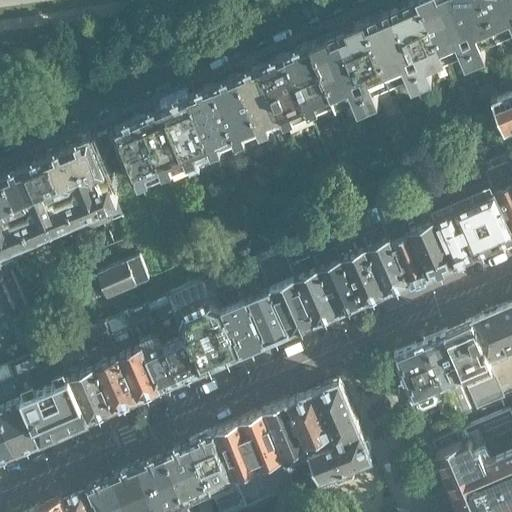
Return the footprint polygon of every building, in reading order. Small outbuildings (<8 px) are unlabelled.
[(440,53),(416,0),(400,0),(388,5),(424,89),(428,87),(423,75),(430,72),(424,59),(440,53)] [(478,66),(449,0),(416,0),(440,53),(457,45),(466,65),(472,63),(474,67),(478,66)] [(495,31),(481,0),(449,0),(478,66),(482,64),(477,53),(484,50),(479,38),(495,31)] [(511,0),(481,0),(495,31),(511,25),(511,27),(511,0)] [(424,89),(388,5),(361,17),(387,76),(402,69),(408,82),(415,80),(420,91),(424,89)] [(387,76),(361,17),(335,28),(371,112),(376,110),(371,98),(378,95),(373,82),(387,76)] [(371,112),(335,28),(309,39),(329,89),(332,99),(348,92),(354,105),(362,102),(367,113),(371,112)] [(329,89),(309,39),(308,38),(281,50),(302,100),(305,106),(316,102),(313,95),(329,89)] [(302,100),(281,50),(258,59),(279,110),(282,116),(292,112),(290,105),(302,100)] [(279,110),(258,59),(234,70),(255,119),(258,126),(268,122),(266,115),(279,110)] [(255,119),(234,70),(234,69),(210,79),(210,80),(231,129),(234,136),(246,131),(243,124),(255,119)] [(231,129),(210,80),(187,89),(207,140),(209,146),(221,142),(218,135),(231,129)] [(511,87),(498,94),(496,90),(492,91),(493,95),(491,96),(506,130),(511,127),(511,87)] [(207,140),(187,89),(162,100),(183,150),(186,157),(197,153),(194,145),(207,140)] [(183,150),(162,100),(138,109),(160,160),(162,166),(173,162),(171,155),(183,150)] [(160,160),(138,109),(114,119),(135,170),(138,177),(148,173),(145,166),(160,160)] [(91,171),(103,166),(89,131),(67,140),(93,204),(115,195),(112,188),(107,176),(99,179),(98,175),(93,176),(91,171)] [(93,204),(67,140),(44,150),(59,185),(72,180),(74,185),(71,186),(73,191),(64,195),(72,213),(93,204)] [(511,167),(505,150),(504,149),(482,158),(483,160),(511,226),(511,167)] [(47,190),(59,185),(44,150),(22,159),(49,223),(72,213),(64,195),(55,198),(53,194),(49,195),(47,190)] [(49,223),(22,159),(0,168),(15,203),(28,198),(31,203),(27,205),(29,209),(19,214),(27,232),(49,223)] [(511,232),(511,226),(483,160),(420,187),(428,207),(451,259),(511,232)] [(2,209),(15,203),(0,168),(0,228),(6,241),(27,232),(19,214),(10,217),(8,213),(4,215),(2,209)] [(451,259),(428,207),(420,187),(419,185),(396,194),(406,216),(428,268),(451,259)] [(428,268),(406,216),(396,194),(377,202),(409,277),(428,268)] [(409,277),(377,202),(352,212),(365,242),(385,287),(409,277)] [(385,287),(365,242),(352,212),(329,222),(338,244),(340,249),(341,252),(361,297),(385,287)] [(338,244),(329,222),(305,232),(315,254),(338,244)] [(318,263),(317,259),(315,254),(305,232),(280,242),(280,243),(293,273),(312,318),(337,307),(318,263)] [(198,253),(194,242),(170,252),(174,263),(198,253)] [(312,318),(293,273),(280,243),(256,253),(256,254),(269,283),(288,328),(312,318)] [(361,297),(341,252),(340,249),(317,259),(318,263),(337,307),(361,297)] [(82,302),(147,275),(136,250),(97,266),(90,250),(65,261),(82,302)] [(288,328),(269,283),(256,254),(233,263),(246,293),(265,338),(288,328)] [(246,293),(233,263),(232,262),(210,272),(242,348),(265,338),(246,293)] [(242,348),(210,272),(166,290),(198,367),(242,348)] [(198,367),(166,290),(147,299),(179,376),(198,367)] [(179,376),(147,299),(127,307),(160,384),(179,376)] [(511,299),(491,308),(511,357),(511,299)] [(160,384),(127,307),(103,317),(105,321),(117,349),(136,394),(160,384)] [(511,394),(511,357),(491,308),(471,317),(505,397),(511,394)] [(505,397),(471,317),(445,328),(464,372),(463,373),(478,409),(505,397)] [(45,333),(39,319),(18,328),(24,342),(45,333)] [(136,394),(117,349),(105,321),(81,331),(112,404),(136,394)] [(463,373),(464,372),(445,328),(424,337),(443,381),(459,417),(478,409),(463,373)] [(112,404),(81,331),(56,341),(88,415),(112,404)] [(443,381),(424,337),(393,350),(428,430),(459,417),(443,381)] [(88,415),(56,341),(55,338),(6,360),(38,436),(88,415)] [(38,436),(19,392),(6,362),(0,364),(0,408),(16,446),(38,436)] [(372,451),(341,377),(340,373),(313,385),(330,426),(335,436),(310,446),(322,473),(324,478),(374,458),(372,451)] [(335,436),(330,426),(313,385),(288,395),(307,440),(283,451),(297,484),(322,473),(310,446),(335,436)] [(307,440),(288,395),(263,406),(283,451),(307,440)] [(283,451),(263,406),(240,416),(258,461),(273,494),(297,484),(283,451)] [(0,452),(16,446),(0,408),(0,452)] [(258,461),(240,416),(236,418),(236,417),(215,426),(234,471),(249,505),(273,494),(258,461)] [(505,511),(511,509),(511,429),(479,444),(469,421),(432,437),(436,446),(463,511),(505,511)] [(238,511),(250,507),(249,505),(234,471),(215,426),(190,437),(210,485),(221,511),(238,511)] [(210,485),(190,437),(163,448),(183,496),(210,485)] [(183,496),(163,448),(142,457),(142,458),(139,460),(138,459),(137,459),(137,460),(156,508),(167,503),(169,509),(185,502),(183,496)] [(158,511),(156,508),(137,460),(111,471),(129,511),(158,511)] [(129,511),(111,471),(95,478),(85,482),(97,511),(129,511)] [(97,511),(85,482),(61,492),(69,511),(97,511)] [(69,511),(61,492),(37,503),(40,511),(69,511)] [(311,511),(315,511),(307,493),(299,496),(305,511),(311,511)] [(40,511),(37,503),(15,511),(40,511)]
